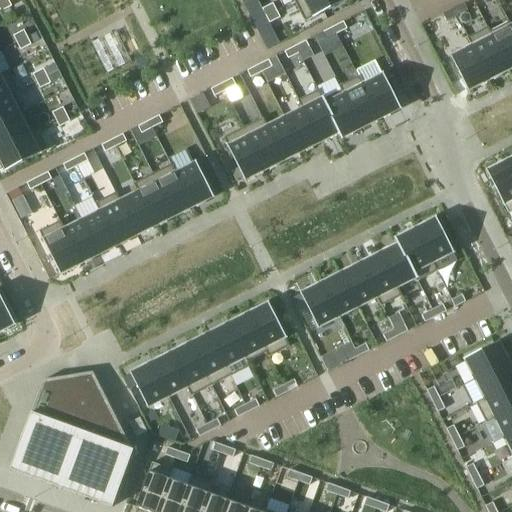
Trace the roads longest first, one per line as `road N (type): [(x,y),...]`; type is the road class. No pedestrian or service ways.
road 1 (residential): [(382,0),(436,107),(463,205),(511,301)]
road 2 (residential): [(0,232),(37,305),(41,349),(0,370)]
